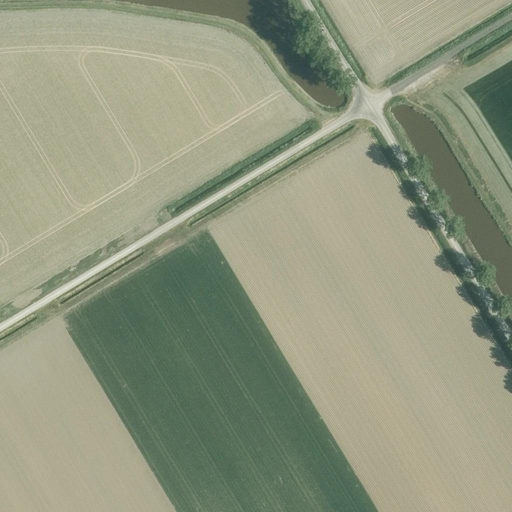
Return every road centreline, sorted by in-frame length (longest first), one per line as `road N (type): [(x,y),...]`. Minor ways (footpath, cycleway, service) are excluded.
road 1 (unclassified): [(0,327),(368,104)]
road 2 (unclassified): [(511,341),(368,104)]
road 3 (unclassified): [(368,104),(511,17)]
road 4 (unclassified): [(368,104),(304,0)]
